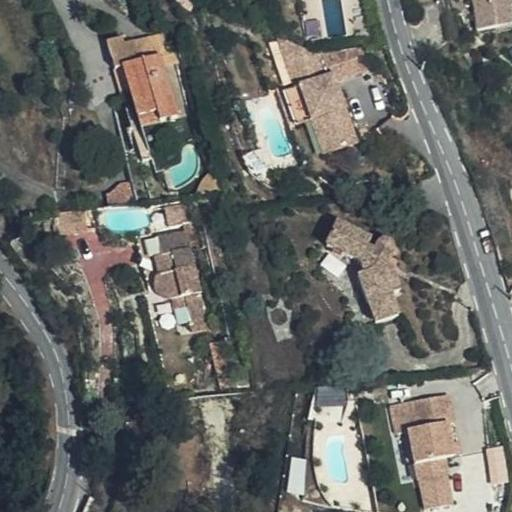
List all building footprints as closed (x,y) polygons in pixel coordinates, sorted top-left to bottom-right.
[(474,0),(479,30),(500,28),(496,0),(474,0)] [(511,21),(509,0),(496,0),(500,28),(511,25),(511,21)] [(318,62),(279,43),(298,91),(287,95),(291,110),(297,130),(313,125),(324,122),(325,125),(335,156),(359,149),(339,85),(337,78),(333,82),(318,62)] [(368,74),(361,53),(318,62),(333,82),(337,78),(339,85),(368,74)] [(153,114),(156,125),(174,119),(158,59),(120,70),(136,118),(153,114)] [(287,95),(285,90),(279,92),(285,112),(291,110),(287,95)] [(139,130),(156,125),(153,114),(136,118),(139,130)] [(325,125),(314,128),(323,160),(335,156),(325,125)] [(370,240),(334,226),(325,251),(356,263),(359,268),(362,280),(357,282),(376,330),(399,322),(392,303),(400,299),(392,278),(381,274),(392,247),(387,242),(379,242),(374,248),(368,246),(370,240)] [(188,230),(140,238),(148,287),(167,285),(170,309),(178,308),(187,307),(190,325),(205,322),(188,230)] [(180,327),(185,326),(190,325),(187,307),(178,308),(180,327)] [(185,326),(186,334),(206,331),(205,322),(190,325),(185,326)] [(322,407),(346,405),(345,389),(320,391),(322,407)] [(449,463),(459,461),(451,425),(459,424),(452,393),(390,406),(397,435),(408,433),(418,480),(421,479),(428,511),(458,505),(449,463)]
